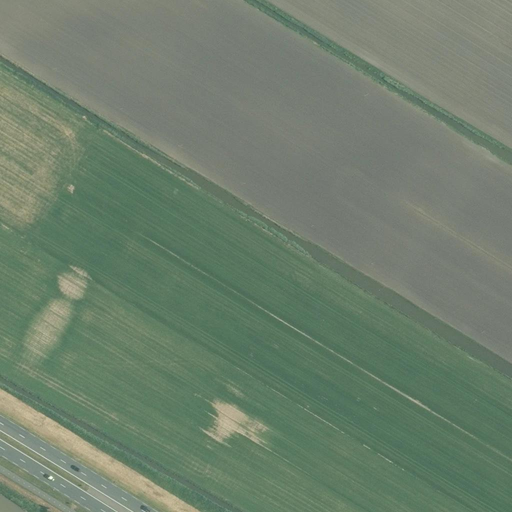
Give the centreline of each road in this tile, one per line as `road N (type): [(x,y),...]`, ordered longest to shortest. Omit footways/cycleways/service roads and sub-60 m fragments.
road 1 (primary): [(146,511),(0,422)]
road 2 (primary): [(0,446),(106,511)]
